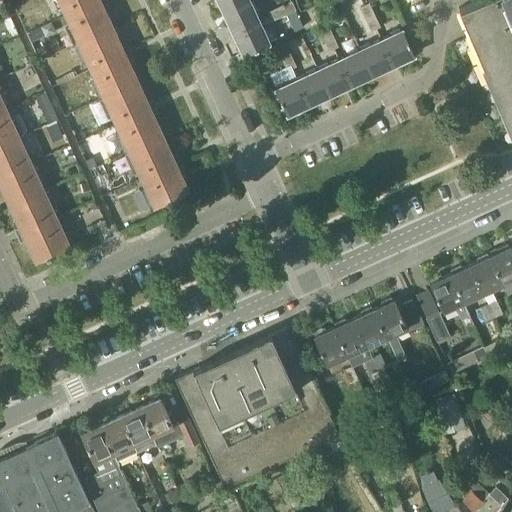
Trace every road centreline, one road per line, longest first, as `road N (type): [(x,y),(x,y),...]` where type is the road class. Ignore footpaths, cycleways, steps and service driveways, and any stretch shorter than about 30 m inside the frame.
road 1 (residential): [(0,424),(309,284)]
road 2 (residential): [(14,297),(31,302),(266,192)]
road 3 (residential): [(446,0),(432,71),(422,84),(250,160)]
road 4 (residential): [(309,284),(511,190)]
road 5 (residential): [(250,160),(174,0)]
